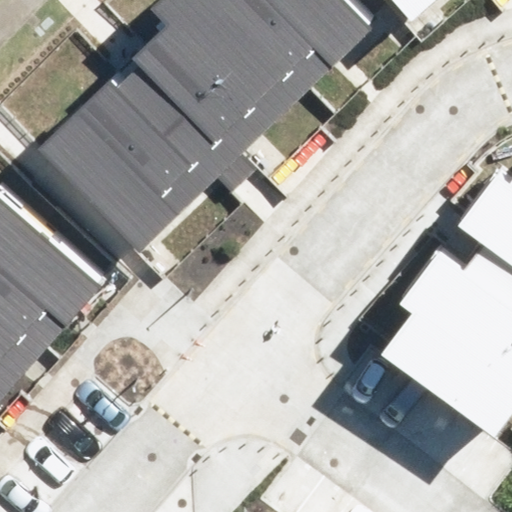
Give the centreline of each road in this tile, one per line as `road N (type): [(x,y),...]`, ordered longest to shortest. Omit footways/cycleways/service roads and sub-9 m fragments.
road 1 (residential): [(207,327),(422,81),(463,46),(511,31)]
road 2 (residential): [(207,327),(460,511)]
road 3 (residential): [(46,511),(207,327)]
